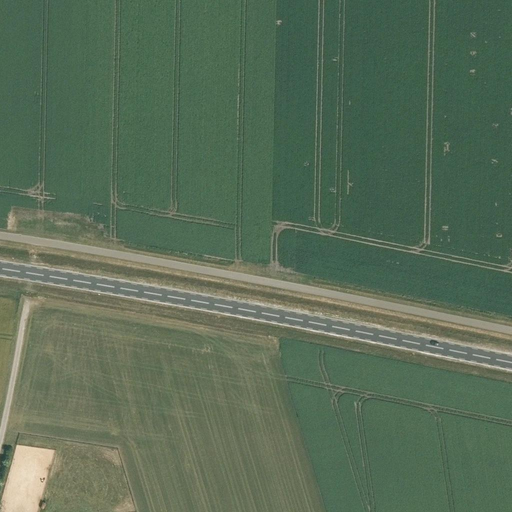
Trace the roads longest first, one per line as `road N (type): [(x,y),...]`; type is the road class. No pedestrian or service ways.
road 1 (unclassified): [(0,235),(511,331)]
road 2 (primary): [(511,363),(0,269)]
road 3 (track): [(26,299),(273,343)]
road 4 (residential): [(0,441),(26,299)]
